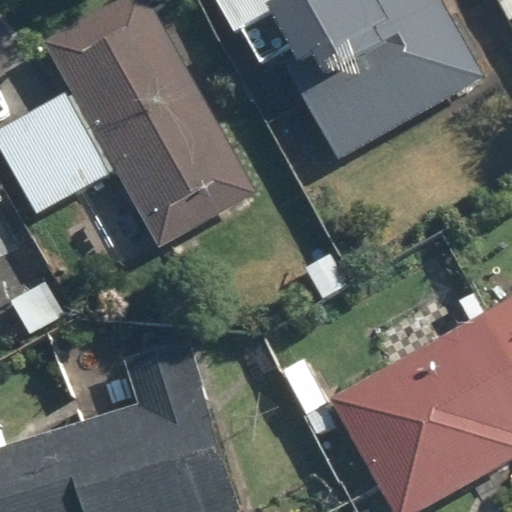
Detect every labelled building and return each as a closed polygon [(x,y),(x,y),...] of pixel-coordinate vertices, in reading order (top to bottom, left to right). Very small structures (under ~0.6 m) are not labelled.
[(270,204),(158,0),(138,0),(49,49),(76,98),(7,136),(53,219),(130,177),(174,257),(270,204)] [(497,84),(450,0),(221,0),(243,39),(253,33),(273,71),(306,53),(311,63),(288,76),(309,114),(321,108),(351,164),(418,127),(456,195),(488,178),(450,110),(497,84)] [(511,0),(497,0),(511,26),(511,0)] [(0,168),(0,225),(25,211),(0,168)] [(357,244),(309,268),(328,307),(377,283),(357,244)] [(511,312),(342,408),(400,511),(424,511),(511,462),(511,312)] [(138,361),(151,405),(0,451),(0,511),(254,511),(203,342),(138,361)] [(308,362),(285,374),(322,446),(345,434),(308,362)]
